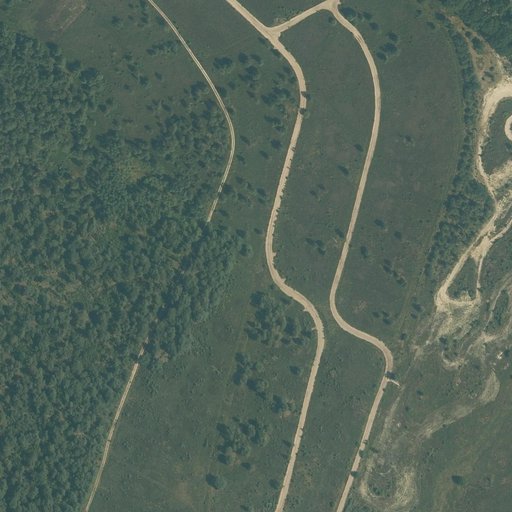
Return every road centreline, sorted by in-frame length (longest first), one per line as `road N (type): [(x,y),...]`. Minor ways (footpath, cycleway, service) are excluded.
road 1 (track): [(231,0),(297,67),(303,88),(268,251),(270,271),(314,309),(324,338),(277,511)]
road 2 (track): [(86,511),(140,353),(213,207),(233,140),(205,74),(149,0)]
road 3 (track): [(336,0),(377,92),(332,306),(382,345),(390,365),(340,511)]
